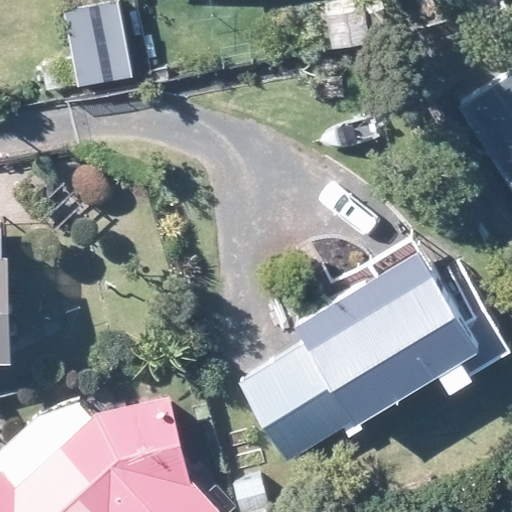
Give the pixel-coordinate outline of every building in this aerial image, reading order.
[(136,65),(125,0),(70,0),(80,52),(45,58),(49,80),(136,65)] [(476,114),(511,170),(511,67),(465,97),(476,114)] [(485,328),(446,261),(429,231),(379,261),(339,284),(331,290),(306,304),(310,312),(319,328),(248,370),(292,448),(448,354),(458,372),(481,359),(469,338),(485,328)] [(0,341),(21,341),(21,335),(18,236),(6,235),(0,235),(0,341)] [(124,341),(158,331),(145,284),(110,293),(124,341)] [(232,511),(234,510),(196,470),(174,382),(110,399),(100,401),(23,474),(7,456),(0,462),(0,511),(232,511)] [(278,511),(265,465),(238,472),(248,511),(278,511)]
